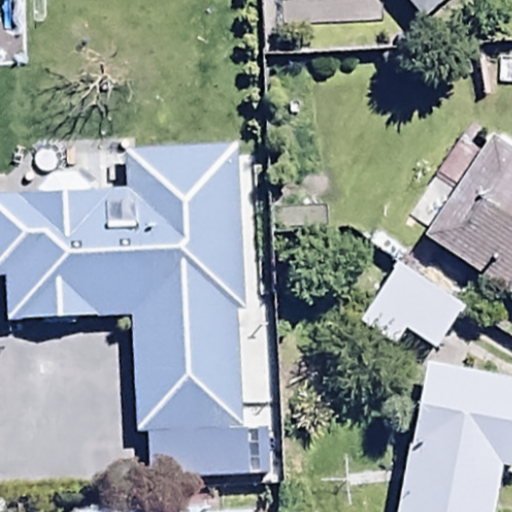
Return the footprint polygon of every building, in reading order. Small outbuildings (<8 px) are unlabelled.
[(393,0),(425,37),(468,0),(393,0)] [(511,160),(484,142),(419,242),(511,303),(511,160)] [(4,327),(123,323),(125,442),(235,440),(233,325),(243,324),(240,154),(121,156),(121,196),(86,197),(71,187),(56,184),(38,190),(25,202),(0,202),(0,286),(3,287),(4,327)] [(465,304),(398,258),(350,330),(389,356),(400,339),(429,358),(465,304)] [(511,466),(511,389),(419,373),(393,511),(490,511),(496,479),(509,481),(511,466)]
